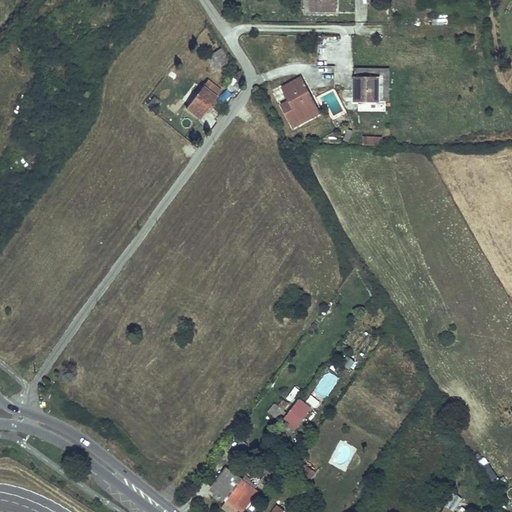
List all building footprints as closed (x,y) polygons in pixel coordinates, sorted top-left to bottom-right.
[(339,9),(339,0),(313,0),(314,9),(339,9)] [(395,22),(395,9),(386,9),(386,22),(395,22)] [(232,63),(221,47),(215,52),(226,67),(232,63)] [(389,70),(354,69),(355,77),(377,78),(377,102),(389,102),(389,70)] [(377,78),(355,77),(354,101),(377,102),(377,78)] [(223,91),(209,79),(188,106),(202,118),(223,91)] [(303,79),(285,89),(292,101),(284,106),(296,128),(315,118),(313,115),(302,96),(308,93),(310,91),(303,79)] [(302,96),(313,115),(318,112),(308,93),(302,96)] [(292,401),(287,398),(282,405),(287,409),(292,401)] [(311,406),(302,399),(297,406),(286,421),(295,428),(311,406)] [(276,414),(282,405),(278,402),(272,410),(276,414)] [(281,417),(287,409),(282,405),(276,414),(281,417)] [(250,424),(260,428),(262,422),(253,418),(250,424)] [(260,450),(247,441),(239,451),(247,457),(249,454),(254,457),(260,450)] [(490,462),(483,466),(492,483),(499,479),(490,462)] [(308,480),(314,472),(303,463),(296,472),(308,480)] [(281,477),(268,466),(261,476),(274,486),(281,477)] [(245,477),(229,467),(214,485),(229,498),(245,477)] [(251,482),(245,477),(229,498),(238,504),(246,510),(261,490),(251,482)] [(229,498),(222,507),(229,511),(232,511),(238,504),(229,498)] [(446,502),(440,511),(454,511),(453,511),(456,507),(446,502)] [(273,510),(275,511),(281,511),(284,508),(278,503),(273,510)]
